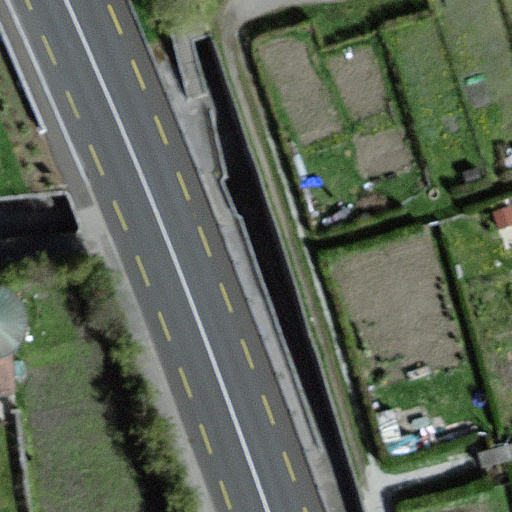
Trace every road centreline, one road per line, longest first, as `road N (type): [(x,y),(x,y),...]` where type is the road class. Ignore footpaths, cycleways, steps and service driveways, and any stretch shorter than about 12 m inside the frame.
road 1 (primary): [(67,0),(203,291),(271,511)]
road 2 (motorway): [(269,0),(447,511)]
road 3 (motorway): [(511,158),(468,0)]
